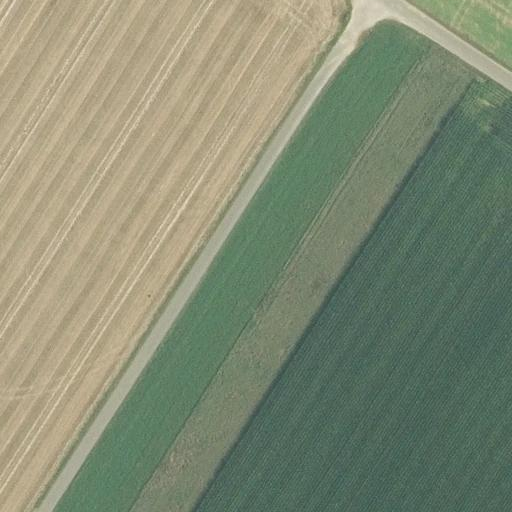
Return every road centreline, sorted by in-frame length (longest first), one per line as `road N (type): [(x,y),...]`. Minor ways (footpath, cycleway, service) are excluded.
road 1 (track): [(370,0),(43,511)]
road 2 (unclassified): [(383,0),(511,83)]
